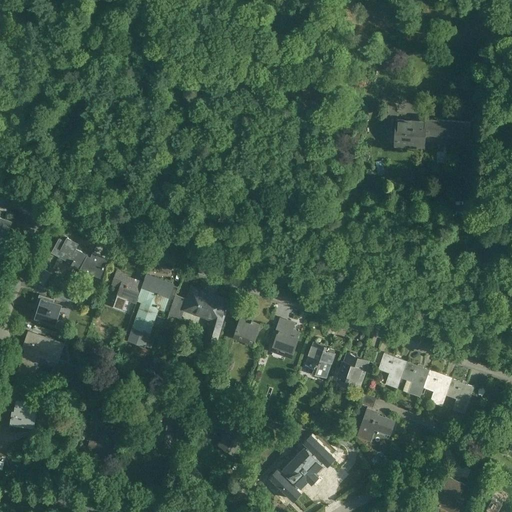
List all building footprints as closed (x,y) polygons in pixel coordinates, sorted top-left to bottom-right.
[(475,112),(400,107),(397,143),(430,145),(431,133),(473,137),(475,112)] [(0,219),(0,244),(4,232),(7,233),(9,234),(9,231),(12,223),(0,219)] [(78,245),(67,239),(65,242),(59,239),(54,250),(58,252),(56,254),(73,262),(71,267),(72,268),(73,266),(80,270),(85,259),(86,257),(75,252),(78,245)] [(108,260),(92,254),(90,260),(85,259),(80,270),(85,272),(85,273),(86,273),(86,274),(87,274),(88,274),(89,274),(89,273),(101,277),(102,275),(108,260)] [(45,272),(40,282),(46,285),(51,275),(45,272)] [(124,276),(116,273),(112,285),(120,287),(124,277),(124,276)] [(173,284),(146,275),(143,284),(137,301),(143,303),(130,341),(144,346),(158,307),(165,309),(173,284)] [(143,284),(124,277),(120,287),(117,296),(127,299),(136,302),(137,301),(143,284)] [(230,300),(192,287),(187,299),(184,309),(211,319),(204,348),(213,351),(224,317),(230,300)] [(54,300),(39,295),(34,312),(36,312),(34,319),(56,326),(62,306),(70,308),(73,297),(56,292),(54,300)] [(187,299),(176,295),(171,308),(171,309),(183,313),(184,309),(187,299)] [(136,302),(127,299),(122,313),(131,316),(136,302)] [(250,308),(242,305),(240,313),(247,315),(250,308)] [(247,315),(240,313),(238,316),(240,317),(234,337),(253,344),(259,326),(261,327),(261,326),(259,326),(260,325),(253,322),(254,320),(253,320),(256,310),(250,308),(247,315)] [(183,313),(171,309),(169,315),(181,319),(183,313)] [(295,324),(283,320),(283,319),(280,318),(276,330),(279,331),(278,333),(277,333),(271,350),(292,357),(299,337),(297,336),(299,332),(293,330),(295,324)] [(45,337),(30,332),(25,346),(22,345),(21,347),(27,350),(21,369),(33,373),(39,354),(57,360),(62,346),(44,340),(45,337)] [(345,340),(334,336),(330,349),(341,352),(345,340)] [(315,347),(313,346),(306,367),(314,370),(312,373),(324,377),(326,372),(328,373),(335,353),(326,350),(327,347),(316,343),(315,347)] [(378,351),(368,348),(364,360),(374,364),(378,351)] [(407,362),(384,353),(378,370),(388,373),(388,372),(392,373),(388,385),(385,384),(385,385),(398,389),(401,379),(407,362)] [(355,357),(351,355),(350,357),(347,356),(339,377),(346,379),(344,383),(347,387),(350,388),(350,386),(353,387),(359,385),(366,366),(356,362),(355,357)] [(407,362),(401,379),(409,382),(409,380),(414,382),(410,394),(407,393),(407,394),(420,398),(423,388),(429,371),(430,370),(407,362)] [(429,371),(423,388),(432,391),(432,389),(436,391),(431,403),(429,403),(442,408),(446,397),(451,380),(452,380),(452,379),(429,371)] [(452,380),(451,380),(446,397),(454,400),(455,398),(459,400),(454,412),(452,412),(451,412),(464,417),(474,388),(452,380)] [(377,398),(364,393),(360,405),(373,409),(377,398)] [(37,402),(17,399),(15,410),(5,408),(3,422),(4,423),(4,420),(35,424),(36,413),(35,413),(37,402)] [(177,406),(151,403),(150,419),(151,419),(162,420),(161,429),(152,428),(150,444),(159,445),(159,448),(168,449),(170,438),(171,438),(172,421),(173,421),(173,417),(176,417),(177,406)] [(133,408),(124,405),(124,406),(123,410),(121,417),(129,419),(133,408)] [(117,414),(106,411),(106,413),(93,410),(90,424),(103,426),(97,452),(108,454),(117,414)] [(395,422),(377,415),(377,413),(367,410),(357,437),(368,440),(372,428),(390,435),(395,422)] [(250,424),(237,416),(234,421),(207,412),(200,432),(208,435),(215,425),(228,431),(221,443),(226,446),(223,449),(232,455),(250,424)] [(49,435),(58,438),(64,418),(55,415),(49,435)] [(304,441),(307,444),(281,470),(277,466),(267,475),(294,501),(303,492),(301,489),(310,480),(315,485),(325,475),(321,471),(328,464),(331,467),(340,458),(314,432),(304,441)] [(457,496),(459,497),(465,486),(448,477),(442,488),(444,489),(441,494),(434,490),(429,502),(445,510),(443,511),(457,511),(462,504),(455,501),(457,496)] [(502,502),(492,497),(484,511),(504,511),(502,511),(496,511),(497,511),(502,502)]
